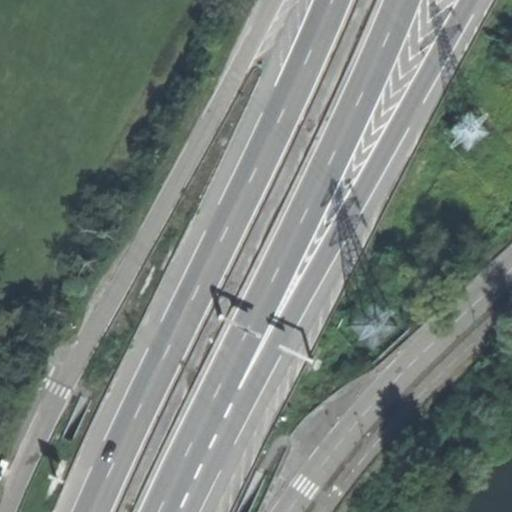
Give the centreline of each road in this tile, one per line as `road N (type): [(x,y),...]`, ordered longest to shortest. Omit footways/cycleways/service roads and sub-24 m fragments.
road 1 (unclassified): [(273,0),(58,387),(6,511)]
road 2 (trunk): [(330,0),(88,511)]
road 3 (trunk): [(215,388),(276,339),(472,0)]
road 4 (trunk): [(215,388),(399,0)]
road 5 (unclassified): [(290,511),(407,367),(511,271)]
road 6 (trunk): [(156,511),(215,388)]
